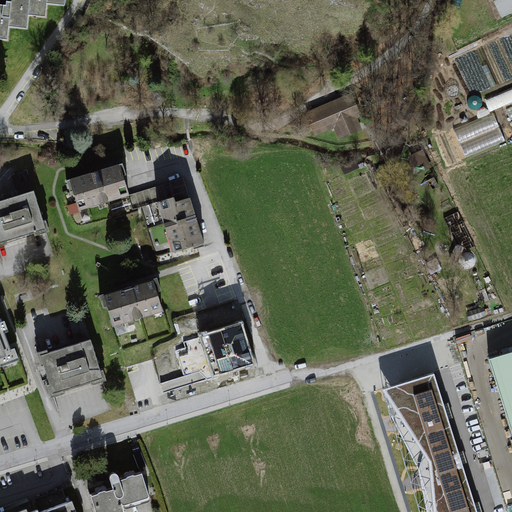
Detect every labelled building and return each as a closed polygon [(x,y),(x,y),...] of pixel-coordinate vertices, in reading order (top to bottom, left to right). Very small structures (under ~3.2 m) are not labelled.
[(63,8),(64,0),(4,0),(4,5),(0,4),(0,40),(6,41),(8,28),(25,30),(27,17),(45,19),(46,6),(63,8)] [(511,85),(485,97),(490,109),(511,99),(511,85)] [(345,95),(303,113),(313,136),(334,127),(339,139),(360,130),(345,95)] [(503,135),(491,110),(455,128),(466,152),(503,135)] [(423,150),(409,156),(418,174),(431,167),(423,150)] [(118,162),(69,177),(78,208),(127,193),(118,162)] [(131,207),(186,189),(181,177),(127,195),(131,207)] [(33,190),(0,199),(0,245),(45,232),(33,190)] [(174,199),(157,205),(173,255),(204,245),(189,200),(176,204),(174,199)] [(151,278),(102,293),(106,306),(112,324),(161,309),(155,291),(151,278)] [(242,312),(199,322),(202,336),(186,340),(188,348),(178,351),(183,370),(200,366),(197,353),(207,351),(210,366),(242,359),(240,354),(252,352),(242,312)] [(1,320),(0,320),(0,364),(15,359),(1,320)] [(89,338),(39,353),(51,391),(101,375),(89,338)] [(511,349),(486,358),(511,441),(511,349)] [(475,511),(433,373),(382,389),(418,471),(426,511),(475,511)] [(89,494),(95,511),(106,511),(119,508),(120,503),(147,495),(139,472),(117,479),(115,472),(110,471),(108,475),(111,486),(89,494)] [(71,511),(68,503),(42,511),(71,511)]
